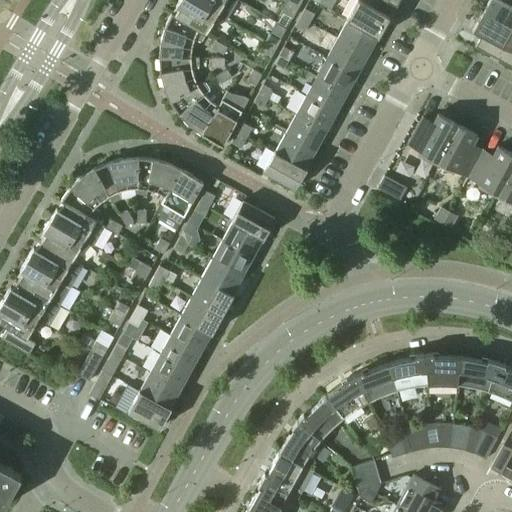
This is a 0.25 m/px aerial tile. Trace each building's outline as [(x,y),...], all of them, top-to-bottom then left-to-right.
[(171,13),(171,14),(205,34),(209,26),(212,27),(222,18),(192,0),(178,0),(175,6),(177,7),(174,15),(171,13)] [(192,0),(222,18),(225,19),(236,0),(192,0)] [(287,0),(286,2),(297,8),(301,0),(287,0)] [(356,0),(346,18),(378,36),(389,16),(387,16),(392,7),(379,0),(356,0)] [(511,0),(488,0),(481,13),(511,29),(511,0)] [(281,12),(292,18),(297,8),(286,2),(281,12)] [(299,17),(309,23),(314,14),(304,8),(299,17)] [(474,47),(511,67),(511,29),(481,13),(471,32),(480,36),(474,47)] [(159,42),(158,57),(190,58),(190,57),(191,48),(194,39),(200,41),(205,34),(171,14),(163,27),(159,42)] [(294,26),(304,31),(309,23),(299,17),(294,26)] [(337,38),(366,54),(376,36),(377,37),(378,36),(346,18),(345,19),(347,20),(337,38)] [(264,42),(275,48),(280,39),(269,33),(264,42)] [(326,57),(356,73),(366,54),(337,38),(326,57)] [(211,48),(222,54),(227,47),(215,40),(211,48)] [(259,52),(270,58),(275,48),(264,42),(259,52)] [(278,55),(288,60),(293,52),(283,46),(278,55)] [(274,64),(283,69),(288,60),(278,55),(274,64)] [(163,88),(169,101),(197,86),(197,85),(193,76),(191,68),(198,67),(198,57),(190,57),(190,58),(158,57),(159,73),(163,88)] [(316,76),(346,92),(356,73),(326,57),(316,76)] [(210,67),(223,67),(224,58),(210,58),(210,67)] [(215,76),(219,84),(231,77),(227,69),(215,76)] [(246,81),(255,85),(261,74),(252,69),(246,81)] [(306,95),(335,111),(346,92),(316,76),(306,95)] [(189,125),(201,134),(218,106),(217,106),(209,101),(203,94),(208,90),(204,81),(197,85),(197,86),(169,101),(178,114),(189,125)] [(258,93),(267,98),(272,90),(263,84),(258,93)] [(201,134),(222,146),(248,98),(243,96),(230,93),(226,91),(217,106),(218,106),(201,134)] [(253,102),(262,107),(267,98),(258,93),(253,102)] [(295,114),(325,130),(335,111),(306,95),(295,114)] [(424,158),(435,164),(457,124),(437,113),(429,128),(419,122),(407,144),(422,153),(424,158)] [(285,133),(315,149),(325,130),(295,114),(285,133)] [(237,131),(247,136),(251,127),(242,122),(237,131)] [(452,169),(467,177),(479,155),(469,149),(476,135),(457,124),(435,164),(446,170),(452,169)] [(231,142),(240,148),(247,136),(237,131),(231,142)] [(273,151),(305,168),(306,167),(305,167),(315,149),(285,133),(275,151),(274,150),(273,151)] [(484,190),(495,196),(511,165),(511,153),(497,146),(489,160),(479,155),(467,177),(482,185),(484,190)] [(263,171),(295,188),(305,168),(273,151),(263,171)] [(107,162),(93,168),(108,196),(112,203),(120,198),(118,192),(126,190),(136,189),(137,189),(137,157),(122,159),(107,162)] [(152,158),(137,157),(137,189),(136,189),(136,197),(145,197),(147,190),(155,192),(164,196),(164,197),(181,169),(167,162),(152,158)] [(511,201),(511,165),(495,196),(506,203),(511,201)] [(60,200),(94,220),(99,213),(94,208),(100,202),(108,196),(93,168),(80,177),(69,188),(60,200)] [(202,181),(181,169),(164,197),(164,196),(160,203),(171,210),(167,217),(174,221),(179,224),(202,181)] [(377,187),(399,200),(406,187),(384,175),(377,187)] [(199,200),(209,206),(214,196),(204,190),(199,200)] [(49,220),(89,243),(91,245),(103,225),(94,220),(60,200),(60,201),(63,202),(58,210),(56,208),(49,220)] [(193,211),(203,216),(209,206),(199,200),(193,211)] [(242,200),(231,220),(263,237),(274,218),(242,200)] [(434,218),(450,227),(456,215),(441,207),(434,218)] [(136,222),(145,222),(145,209),(136,209),(136,222)] [(119,214),(125,226),(133,221),(126,210),(119,214)] [(105,227),(117,234),(121,226),(110,219),(105,227)] [(44,233),(40,241),(72,260),(76,252),(78,253),(89,244),(89,243),(49,220),(42,232),(44,233)] [(232,221),(222,239),(252,256),(261,238),(262,238),(263,237),(231,220),(230,221),(232,221)] [(177,240),(187,245),(192,236),(182,231),(177,240)] [(153,249),(162,254),(169,243),(160,238),(153,249)] [(222,239),(211,258),(241,275),(252,256),(222,239)] [(172,249),(182,254),(187,245),(177,240),(172,249)] [(33,247),(26,259),(70,285),(82,266),(72,260),(40,241),(35,249),(33,247)] [(211,258),(201,277),(232,294),(232,293),(231,293),(241,275),(211,258)] [(21,272),(17,280),(59,305),(70,285),(26,259),(19,271),(21,272)] [(134,270),(146,277),(151,267),(139,261),(134,270)] [(153,276),(163,281),(168,271),(159,265),(153,276)] [(129,280),(140,286),(146,277),(134,270),(129,280)] [(147,286),(157,291),(163,281),(153,276),(147,286)] [(201,277),(191,296),(221,313),(232,294),(201,277)] [(9,286),(2,298),(43,322),(47,325),(59,305),(17,280),(12,288),(9,286)] [(191,296),(180,315),(211,332),(221,313),(191,296)] [(0,338),(28,354),(35,343),(26,338),(30,330),(32,332),(42,323),(43,322),(2,298),(0,302),(0,323),(6,328),(0,338)] [(112,310),(124,317),(129,307),(117,301),(112,310)] [(132,314),(142,319),(147,310),(137,305),(132,314)] [(107,320),(119,326),(124,317),(112,310),(107,320)] [(127,322),(137,328),(142,319),(132,314),(127,322)] [(170,334),(200,351),(209,333),(210,333),(211,332),(180,315),(170,334)] [(159,353),(189,369),(200,351),(170,334),(159,353)] [(90,350),(102,356),(107,347),(95,341),(90,350)] [(111,351),(121,357),(126,348),(116,343),(111,351)] [(77,374),(89,380),(102,356),(90,350),(77,374)] [(107,360),(116,366),(121,357),(111,351),(107,360)] [(149,372),(179,388),(189,369),(159,353),(149,372)] [(423,354),(426,384),(436,383),(446,383),(456,384),(459,356),(450,356),(441,355),(432,356),(432,353),(423,354)] [(388,363),(396,389),(406,387),(416,385),(426,384),(423,354),(414,355),(414,357),(405,359),(396,360),(388,363)] [(459,356),(456,384),(467,385),(477,387),(486,390),(495,361),(486,359),(486,361),(477,359),(468,358),(459,356)] [(495,361),(486,390),(496,394),(506,398),(511,400),(511,370),(503,367),(504,364),(495,361)] [(353,374),(367,401),(376,396),(386,392),(396,389),(388,363),(379,366),(371,369),(363,372),(362,370),(353,374)] [(88,393),(98,399),(111,376),(101,370),(88,393)] [(138,390),(170,408),(170,407),(169,406),(179,388),(149,372),(139,390),(138,389),(138,390)] [(324,396),(341,418),(349,411),(358,406),(367,401),(353,374),(345,379),(347,381),(339,386),(331,391),(324,396)] [(127,410),(159,428),(170,408),(138,390),(127,410)] [(302,413),(296,420),(319,439),(326,432),(333,425),(341,418),(324,396),(317,402),(310,408),(304,415),(302,413)] [(282,444),(278,452),(302,465),(306,457),(309,454),(314,457),(324,444),(319,440),(319,439),(296,420),(291,427),(292,429),(287,436),(282,444)] [(425,448),(438,447),(437,423),(430,423),(422,424),(425,448)] [(438,447),(450,447),(452,424),(445,423),(437,423),(438,447)] [(414,451),(425,448),(422,424),(414,426),(407,428),(414,451)] [(450,447),(462,449),(467,426),(460,425),(452,424),(450,447)] [(462,449),(473,453),(482,431),(475,428),(471,427),(467,426),(462,449)] [(402,454),(414,451),(407,428),(396,431),(402,454)] [(391,457),(402,454),(396,431),(384,434),(391,457)] [(473,453),(485,459),(496,438),(489,434),(482,431),(473,453)] [(489,468),(500,474),(511,451),(511,449),(502,445),(489,468)] [(260,479),(294,498),(297,499),(313,471),(302,465),(278,452),(266,474),(264,473),(260,479)] [(350,466),(354,478),(377,471),(373,460),(350,466)] [(0,507),(1,508),(20,475),(0,463),(0,507)] [(357,490),(365,487),(380,483),(377,471),(354,478),(357,490)] [(413,474),(396,505),(409,511),(438,511),(441,508),(439,507),(441,503),(434,499),(440,489),(413,474)] [(246,509),(251,511),(276,511),(282,502),(287,505),(291,503),(294,498),(260,479),(257,486),(259,487),(246,509)] [(359,497),(370,503),(375,493),(365,487),(357,490),(359,497)]
